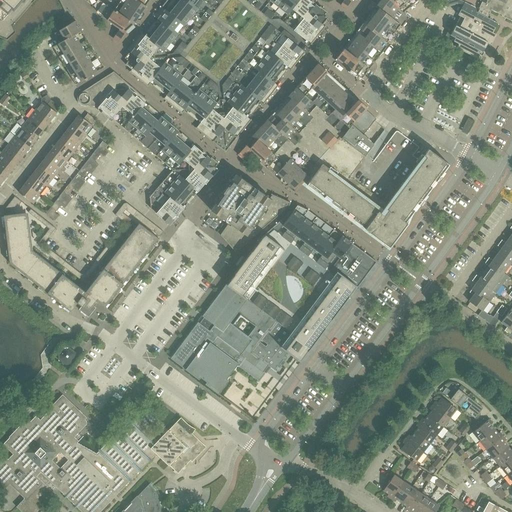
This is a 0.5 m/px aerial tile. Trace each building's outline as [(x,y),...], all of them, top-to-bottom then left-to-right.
[(0,0),(0,1),(3,4),(1,7),(8,13),(12,8),(15,8),(17,5),(17,2),(19,0),(0,0)] [(83,0),(93,6),(96,10),(96,11),(102,3),(101,2),(98,0),(83,0)] [(114,39),(114,40),(115,41),(117,42),(118,41),(119,41),(125,32),(132,25),(149,0),(120,0),(114,11),(102,3),(96,11),(99,15),(120,29),(114,37),(114,39)] [(215,0),(255,0),(256,1),(307,41),(326,18),(325,17),(325,15),(326,14),(308,0),(173,0),(127,59),(128,60),(128,62),(127,63),(224,141),(225,140),(227,140),(301,49),(281,33),(281,34),(271,35),(271,34),(221,96),(171,56),(215,0)] [(255,0),(215,0),(171,56),(221,96),(271,34),(271,35),(281,34),(281,33),(301,49),(306,43),(307,41),(256,1),(255,0)] [(362,78),(375,61),(389,43),(387,42),(400,26),(402,27),(409,18),(403,13),(417,0),(380,0),(336,58),(348,68),(347,70),(348,71),(348,72),(355,76),(356,74),(362,78)] [(460,41),(456,47),(456,48),(470,55),(468,61),(477,65),(482,56),(479,54),(480,51),(481,52),(482,52),(482,51),(483,51),(485,47),(489,49),(493,41),(496,35),(492,33),(498,23),(480,14),(476,12),(476,8),(464,2),(460,0),(451,0),(449,0),(448,0),(440,0),(448,6),(457,4),(462,7),(458,15),(460,16),(451,34),(447,32),(447,33),(448,33),(446,36),(455,41),(455,40),(456,39),(460,41)] [(511,0),(480,0),(480,1),(482,2),(479,8),(489,13),(491,10),(499,14),(500,13),(502,14),(501,16),(511,21),(511,0)] [(86,79),(104,68),(75,21),(54,34),(59,43),(52,47),(76,85),(84,80),(85,81),(87,80),(86,79)] [(251,150),(259,157),(293,188),(294,187),(296,189),(303,182),(311,188),(364,228),(365,229),(367,232),(370,233),(389,247),(407,223),(406,222),(449,164),(443,160),(430,151),(389,206),(383,202),(350,177),(365,156),(374,145),(363,135),(376,119),(365,109),(367,108),(318,64),(295,89),(252,136),(247,145),(240,152),(240,153),(239,154),(240,155),(240,156),(241,157),(242,157),(243,157),(244,157),(245,156),(251,150)] [(97,110),(101,113),(102,113),(108,118),(107,118),(109,120),(111,118),(113,119),(115,121),(172,170),(149,197),(150,198),(150,207),(150,208),(169,225),(217,169),(216,168),(216,166),(217,165),(158,114),(159,113),(149,105),(148,106),(145,103),(147,101),(147,102),(148,101),(114,72),(80,93),(80,94),(79,94),(78,95),(78,96),(78,97),(77,98),(77,99),(78,100),(78,101),(78,102),(79,103),(79,104),(80,104),(81,105),(82,105),(83,105),(84,106),(99,107),(97,108),(98,109),(97,110)] [(6,94),(2,99),(7,102),(11,98),(6,94)] [(35,110),(50,121),(56,113),(60,108),(51,100),(47,105),(42,101),(35,110)] [(28,118),(43,130),(50,121),(35,110),(28,118)] [(78,115),(71,124),(86,135),(93,127),(97,121),(87,114),(83,119),(78,115)] [(36,139),(43,130),(28,118),(22,127),(36,139)] [(468,118),(462,130),(465,132),(468,133),(470,129),(474,121),(468,118)] [(80,144),(86,135),(71,124),(65,132),(80,144)] [(22,127),(15,136),(29,147),(36,139),(22,127)] [(80,144),(65,132),(58,141),(73,152),(80,144)] [(23,156),(29,147),(15,136),(8,144),(23,156)] [(58,141),(51,149),(66,161),(73,152),(58,141)] [(8,144),(1,153),(16,164),(23,156),(8,144)] [(60,170),(66,161),(51,149),(45,158),(60,170)] [(93,154),(98,158),(101,153),(96,150),(93,154)] [(16,164),(1,153),(0,154),(0,165),(9,173),(16,164)] [(94,162),(98,158),(93,154),(89,158),(94,162)] [(45,158),(38,167),(53,178),(60,170),(45,158)] [(0,165),(0,179),(3,181),(9,173),(0,165)] [(46,187),(53,178),(38,167),(31,175),(46,187)] [(83,167),(79,171),(84,175),(88,170),(83,167)] [(81,179),(84,175),(79,171),(76,175),(81,179)] [(215,204),(210,210),(225,220),(217,231),(235,252),(287,205),(289,202),(270,193),(267,197),(236,174),(231,181),(229,181),(228,181),(225,185),(227,187),(223,193),(220,193),(214,201),(215,203),(215,204)] [(31,175),(25,184),(40,195),(46,187),(31,175)] [(33,204),(40,195),(25,184),(18,192),(33,204)] [(69,184),(66,188),(71,192),(74,187),(69,184)] [(68,196),(71,192),(66,188),(63,192),(68,196)] [(156,242),(158,239),(141,225),(87,294),(92,298),(88,303),(85,303),(80,299),(84,294),(30,252),(25,213),(14,214),(14,212),(12,210),(17,204),(19,205),(21,202),(15,196),(5,209),(5,215),(3,215),(6,237),(8,236),(8,239),(7,241),(7,248),(10,250),(10,252),(8,252),(10,263),(18,271),(20,269),(21,270),(22,273),(27,278),(30,277),(32,279),(31,280),(41,288),(42,287),(44,288),(45,291),(50,295),(53,295),(55,296),(53,298),(64,306),(65,305),(67,306),(67,309),(70,311),(77,303),(82,306),(79,309),(88,317),(96,308),(94,306),(97,301),(105,307),(107,304),(107,301),(108,300),(109,301),(118,290),(116,289),(118,287),(120,287),(125,281),(124,278),(126,277),(127,278),(135,268),(134,266),(135,265),(138,264),(142,259),(142,256),(143,254),(145,255),(153,245),(152,244),(153,242),(156,242)] [(53,205),(58,209),(61,205),(56,201),(53,205)] [(163,232),(143,216),(127,203),(124,203),(115,215),(127,224),(131,219),(123,213),(125,210),(159,237),(163,232)] [(54,213),(58,209),(53,205),(49,209),(54,213)] [(299,361),(307,351),(309,352),(319,337),(338,312),(356,288),(376,262),(360,249),(334,231),(298,205),(292,210),(262,237),(234,274),(235,274),(227,285),(226,284),(202,316),(204,318),(200,323),(198,322),(171,359),(183,368),(184,366),(186,368),(185,370),(198,379),(199,377),(208,383),(206,385),(218,394),(228,382),(225,380),(237,365),(259,381),(265,373),(263,371),(268,365),(274,370),(277,366),(279,368),(282,365),(281,364),(283,361),(284,361),(287,358),(285,356),(288,352),(299,361)] [(55,228),(51,225),(30,209),(28,212),(49,229),(38,244),(39,245),(39,246),(41,247),(43,244),(49,237),(55,228)] [(511,252),(511,238),(510,237),(505,243),(501,240),(499,243),(511,252)] [(497,254),(510,264),(511,265),(511,252),(499,243),(497,246),(501,248),(497,254)] [(106,247),(86,272),(90,276),(110,250),(106,247)] [(80,273),(50,249),(46,254),(76,277),(80,273)] [(489,258),(487,260),(504,273),(510,264),(497,254),(493,260),(489,258)] [(508,276),(504,273),(487,260),(484,263),(488,266),(484,272),(502,285),(508,276)] [(476,275),(474,278),(496,294),(502,285),(484,272),(480,278),(476,275)] [(472,289),(489,301),(490,302),(496,294),(474,278),(472,281),(476,284),(472,289)] [(489,301),(472,289),(469,292),(473,295),(469,301),(482,311),(489,301)] [(511,307),(510,309),(501,322),(507,327),(504,331),(507,333),(511,326),(511,307)] [(494,317),(489,323),(493,327),(498,321),(494,317)] [(60,359),(66,363),(70,363),(74,357),(74,353),(68,349),(64,349),(59,355),(60,359)] [(458,389),(450,399),(459,407),(465,400),(471,404),(465,411),(475,418),(483,408),(458,389)] [(69,402),(62,395),(61,396),(50,407),(51,408),(40,420),(36,417),(30,423),(27,420),(3,444),(13,454),(8,459),(5,457),(0,461),(0,491),(1,493),(10,484),(24,498),(16,507),(21,511),(51,511),(49,511),(41,504),(51,494),(52,493),(52,492),(52,491),(51,490),(53,487),(54,486),(59,490),(65,496),(65,498),(67,498),(75,505),(75,507),(77,507),(81,511),(100,511),(111,501),(113,498),(115,497),(117,494),(129,481),(132,481),(132,479),(139,471),(141,471),(141,469),(149,461),(151,461),(151,459),(156,454),(150,448),(157,441),(142,426),(132,416),(130,419),(127,419),(128,421),(120,429),(118,429),(118,431),(110,439),(108,439),(108,441),(100,449),(98,449),(98,452),(97,453),(87,448),(77,443),(79,441),(83,437),(82,437),(78,433),(81,430),(85,426),(85,425),(86,425),(86,424),(86,423),(86,422),(85,421),(85,420),(79,415),(71,407),(72,405),(69,402)] [(433,405),(449,418),(456,409),(442,398),(438,402),(436,401),(433,405)] [(443,426),(449,418),(433,405),(430,409),(432,410),(428,415),(443,426)] [(436,435),(443,426),(428,415),(424,420),(422,418),(419,422),(436,435)] [(157,441),(150,448),(156,454),(159,456),(161,459),(168,466),(169,465),(170,467),(178,474),(181,470),(190,461),(192,462),(194,459),(201,452),(199,451),(203,447),(199,444),(201,442),(192,434),(195,430),(196,429),(187,423),(181,418),(177,422),(168,431),(168,430),(157,441)] [(472,432),(479,441),(494,429),(490,424),(492,423),(489,419),(472,432)] [(415,432),(430,444),(436,435),(419,422),(416,426),(418,427),(415,432)] [(479,441),(486,450),(503,436),(499,432),(498,434),(494,429),(479,441)] [(423,452),(430,444),(415,432),(411,436),(409,435),(406,439),(423,452)] [(503,436),(486,450),(493,458),(508,446),(504,441),(506,440),(503,436)] [(423,452),(406,439),(403,443),(405,444),(401,449),(416,461),(423,452)] [(493,458),(500,466),(511,456),(511,449),(511,450),(508,446),(493,458)] [(511,456),(500,466),(506,475),(511,470),(511,456)] [(391,499),(403,481),(394,475),(383,490),(388,494),(387,496),(391,499)] [(403,481),(391,499),(395,501),(396,499),(401,503),(412,487),(403,481)] [(150,484),(122,511),(157,511),(159,508),(158,508),(159,506),(154,491),(149,486),(150,484)] [(412,487),(401,503),(406,506),(405,508),(409,511),(421,493),(412,487)] [(414,511),(421,511),(430,499),(421,493),(409,511),(410,511),(413,511),(414,511)] [(430,499),(421,511),(434,511),(439,506),(430,499)] [(507,511),(488,501),(484,509),(479,506),(476,510),(479,511),(507,511)]
